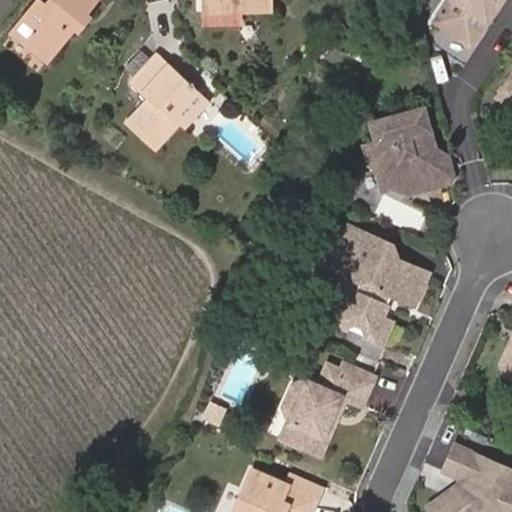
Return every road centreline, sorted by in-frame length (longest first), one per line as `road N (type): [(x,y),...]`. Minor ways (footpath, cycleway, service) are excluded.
road 1 (track): [(0,133),(221,253),(223,282),(158,426),(75,511)]
road 2 (residential): [(382,511),(385,483),(494,235)]
